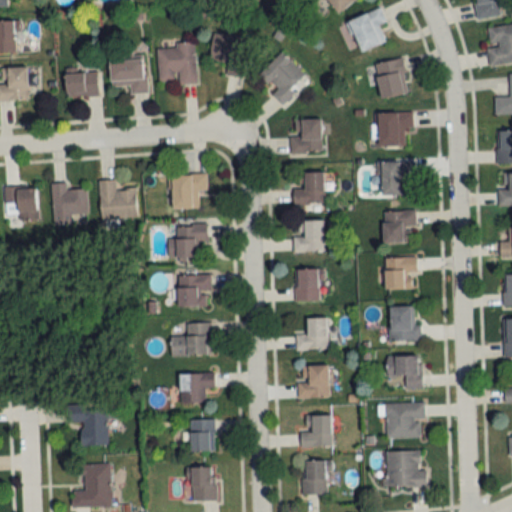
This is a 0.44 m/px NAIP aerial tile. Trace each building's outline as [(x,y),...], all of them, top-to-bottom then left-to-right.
[(325,0),(337,14),(354,0),(325,0)] [(503,14),(500,0),(475,0),(479,18),(503,14)] [(347,21),(359,53),(385,43),(378,25),(385,22),(380,8),(347,21)] [(0,21),(0,53),(15,54),(15,21),(0,21)] [(490,65),(511,62),(511,24),(485,27),(490,65)] [(209,60),(226,62),(225,76),(241,77),(245,37),(212,34),(209,60)] [(158,48),(158,83),(176,82),(176,84),(195,83),(195,42),(174,43),(175,48),(158,48)] [(306,78),(281,53),(256,77),(265,86),(269,82),(276,90),(271,95),(280,104),(306,78)] [(128,85),(128,94),(147,93),(146,59),(109,61),(110,85),(128,85)] [(381,99),(408,93),(402,59),(374,64),(381,99)] [(0,100),(27,101),(27,68),(1,68),(1,85),(0,84),(0,100)] [(65,96),(98,96),(98,72),(65,72),(65,96)] [(511,73),(509,74),(509,97),(494,98),(494,115),(511,114),(511,73)] [(412,113),(378,113),(378,147),(405,147),(405,129),(412,129),(412,113)] [(321,120),(291,120),(291,154),(321,154),(321,120)] [(511,132),(497,132),(497,166),(511,165),(511,132)] [(381,162),(381,196),(406,196),(406,177),(414,177),(414,162),(381,162)] [(198,191),(207,191),(206,174),(170,175),(170,208),(198,208),(198,191)] [(324,206),(324,174),(293,174),(293,206),(324,206)] [(498,206),(511,205),(511,174),(498,174),(498,206)] [(136,217),(136,188),(115,189),(115,179),(99,179),(100,218),(136,217)] [(88,219),(87,188),(67,188),(67,182),(52,182),(53,220),(88,219)] [(5,225),(38,223),(36,185),(4,186),(5,225)] [(416,211),(383,211),(383,242),(416,242),(416,211)] [(324,251),(324,221),(293,221),(293,251),(324,251)] [(175,223),(176,238),(168,238),(168,257),(206,256),(205,223),(175,223)] [(500,255),(511,255),(511,224),(507,225),(507,241),(499,241),(500,255)] [(416,256),(385,256),(385,288),(416,288),(416,256)] [(296,300),(320,300),(320,268),(296,268),(296,300)] [(511,272),(502,273),(502,305),(511,305),(511,272)] [(209,274),(178,274),(178,306),(209,306),(209,274)] [(418,339),(418,305),(389,305),(389,339),(418,339)] [(327,316),(307,316),(307,333),(301,333),(301,348),(327,348),(327,316)] [(171,335),(171,354),(211,354),(211,321),(185,322),(186,335),(171,335)] [(422,387),(422,354),(387,354),(387,387),(422,387)] [(329,396),(329,364),(299,364),(299,396),(329,396)] [(179,402),(205,402),(205,387),(214,387),(214,371),(179,371),(179,402)] [(386,402),(386,437),(423,436),(423,402),(386,402)] [(82,444),(107,444),(107,407),(85,407),(85,403),(68,404),(68,421),(81,421),(82,444)] [(332,413),(301,413),(301,446),(332,446),(332,413)] [(189,418),(189,450),(214,450),(214,418),(189,418)] [(386,486),(424,486),(424,450),(386,450),(386,486)] [(330,459),(301,459),(301,494),(330,493),(330,459)] [(111,506),(110,462),(83,463),(83,490),(71,490),(72,507),(111,506)] [(216,499),(216,466),(184,466),(184,499),(216,499)]
